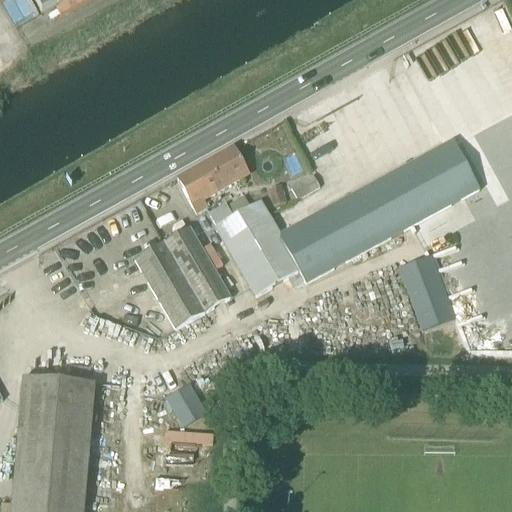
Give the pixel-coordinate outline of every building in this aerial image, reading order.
[(32,0),(41,16),(71,0),(32,0)] [(278,240),(259,205),(233,220),(226,209),(210,219),(216,231),(218,230),(258,300),(301,276),(307,286),(479,193),(452,144),(278,240)] [(247,178),(233,152),(177,184),(195,217),(207,210),(203,203),(247,178)] [(291,191),(297,203),(320,191),(313,179),(291,191)] [(230,303),(189,232),(134,263),(140,273),(147,286),(175,335),(230,303)] [(454,325),(430,261),(398,273),(422,336),(454,325)] [(83,511),(94,388),(21,382),(10,511),(83,511)] [(189,390),(166,403),(184,433),(207,420),(189,390)]
